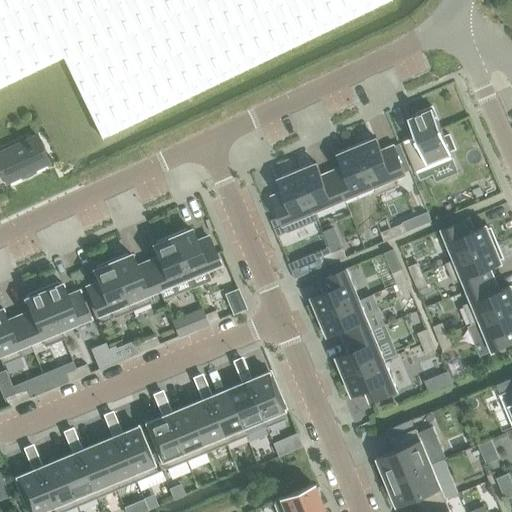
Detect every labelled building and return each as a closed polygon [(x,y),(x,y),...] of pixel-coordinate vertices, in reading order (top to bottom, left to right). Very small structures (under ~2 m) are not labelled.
[(0,0),(0,85),(62,56),(100,137),(384,0),(0,0)] [(405,140),(403,141),(416,172),(417,172),(420,179),(433,174),(435,181),(459,172),(453,157),(454,157),(451,150),(455,148),(450,134),(445,136),(433,106),(418,112),(419,114),(410,118),(409,118),(416,136),(405,141),(405,140)] [(36,134),(0,150),(0,173),(4,183),(49,162),(36,134)] [(371,138),(357,144),(374,185),(373,185),(377,194),(396,186),(393,177),(405,172),(394,145),(382,150),(376,138),(372,140),(371,138)] [(344,166),(333,170),(344,197),(373,185),(374,185),(357,144),(342,150),(343,152),(339,154),(344,166)] [(312,162),(297,169),(314,210),(344,197),(333,170),(322,175),(317,163),(312,165),(312,162)] [(280,215),(270,220),(277,236),(318,219),(314,210),(297,169),(283,175),(283,177),(279,179),(284,191),(272,196),(280,215)] [(469,217),(442,228),(455,258),(455,259),(497,242),(491,228),(488,229),(487,224),(474,229),(469,217)] [(403,224),(392,229),(395,236),(406,232),(403,224)] [(185,228),(170,234),(188,276),(219,263),(207,236),(195,241),(190,229),(186,231),(185,228)] [(392,229),(381,233),(384,241),(395,236),(392,229)] [(158,257),(146,261),(158,288),(188,276),(170,234),(156,241),(157,243),(152,244),(158,257)] [(455,258),(446,262),(454,282),(463,278),(468,289),(495,278),(490,267),(502,262),(500,258),(503,257),(497,242),(455,259),(455,258)] [(329,246),(288,263),(295,278),(325,266),(336,261),(332,252),(329,246)] [(343,248),(332,252),(336,261),(346,256),(343,248)] [(125,253),(111,259),(128,301),(132,310),(150,302),(146,293),(158,288),(146,261),(135,266),(130,254),(126,255),(125,253)] [(98,282),(86,287),(97,314),(110,308),(113,317),(132,310),(128,301),(111,259),(96,265),(97,268),(93,269),(98,282)] [(416,263),(408,266),(413,277),(421,274),(416,263)] [(314,301),(312,302),(318,316),(359,299),(347,268),(320,279),(325,292),(312,297),(314,301)] [(402,269),(394,272),(399,283),(406,280),(402,269)] [(421,274),(413,277),(418,288),(425,285),(421,274)] [(472,300),(463,304),(471,324),(480,320),(480,319),(511,305),(511,285),(511,284),(499,289),(495,278),(468,289),(472,300)] [(304,282),(306,294),(322,291),(319,279),(304,282)] [(406,280),(399,283),(403,294),(411,291),(406,280)] [(56,282),(41,288),(59,329),(60,329),(90,317),(78,290),(66,295),(61,282),(57,284),(56,282)] [(29,310),(18,315),(29,342),(40,337),(44,346),(64,337),(60,329),(59,329),(41,288),(27,294),(28,296),(24,298),(29,310)] [(237,289),(225,294),(233,313),(239,310),(245,308),(237,289)] [(359,299),(318,316),(324,331),(326,330),(328,334),(340,329),(345,340),(385,324),(373,294),(359,299)] [(511,305),(480,319),(480,320),(493,350),(511,342),(511,305)] [(0,357),(2,363),(21,355),(17,347),(29,342),(18,315),(6,320),(1,307),(0,307),(0,357)] [(207,323),(218,319),(215,310),(203,314),(207,323)] [(196,328),(206,324),(203,314),(192,319),(196,328)] [(185,315),(171,321),(177,336),(191,330),(185,315)] [(441,323),(433,326),(438,337),(445,334),(441,323)] [(339,361),(337,362),(343,376),(384,359),(398,354),(385,324),(345,340),(349,351),(337,356),(339,361)] [(426,329),(419,332),(423,343),(431,340),(426,329)] [(147,348),(153,346),(158,344),(155,334),(144,339),(147,348)] [(445,334),(438,337),(442,348),(450,345),(445,334)] [(137,352),(147,348),(144,339),(134,343),(137,352)] [(114,345),(107,348),(113,362),(137,352),(134,343),(132,340),(115,348),(114,345)] [(431,340),(423,343),(428,354),(436,351),(431,340)] [(104,342),(90,348),(98,369),(113,362),(107,348),(104,342)] [(458,355),(447,360),(454,379),(466,374),(458,355)] [(241,358),(234,361),(238,372),(245,369),(241,358)] [(384,359),(343,376),(349,391),(351,390),(353,394),(365,389),(370,401),(397,390),(384,359)] [(78,377),(89,372),(86,363),(74,368),(78,377)] [(67,381),(78,377),(74,368),(63,372),(67,381)] [(245,369),(238,372),(242,382),(246,381),(261,418),(282,409),(267,372),(250,379),(245,369)] [(201,375),(194,378),(198,388),(205,385),(201,375)] [(242,382),(226,389),(241,426),(245,435),(265,426),(261,418),(246,381),(242,382)] [(205,385),(198,388),(202,399),(206,398),(221,434),(225,443),(245,435),(241,426),(226,389),(210,396),(205,385)] [(511,387),(499,393),(511,425),(511,387)] [(18,402),(29,397),(26,388),(15,392),(18,402)] [(161,391),(154,394),(158,405),(166,402),(161,391)] [(7,406),(18,402),(15,392),(3,397),(7,406)] [(202,399),(186,406),(202,443),(205,451),(225,443),(221,434),(206,398),(202,399)] [(166,402),(158,405),(163,416),(166,414),(181,451),(185,460),(205,451),(202,443),(186,406),(170,413),(166,402)] [(104,415),(108,426),(116,422),(111,412),(104,415)] [(163,416),(145,423),(161,460),(164,469),(185,460),(181,451),(166,414),(163,416)] [(411,419),(387,429),(391,438),(415,428),(411,419)] [(116,422),(108,426),(113,436),(116,435),(132,472),(136,481),(156,472),(153,463),(137,426),(120,433),(116,422)] [(396,451),(378,458),(382,468),(380,469),(386,482),(445,458),(446,457),(433,426),(418,432),(416,428),(415,428),(391,438),(396,451)] [(64,432),(68,442),(76,439),(71,428),(64,432)] [(296,433),(272,442),(277,455),(301,446),(296,433)] [(113,436),(96,443),(112,480),(116,489),(136,481),(132,472),(116,435),(113,436)] [(76,439),(68,442),(73,453),(77,451),(92,488),(96,497),(116,489),(112,480),(96,443),(80,450),(76,439)] [(492,439),(478,444),(486,463),(499,457),(492,439)] [(32,445),(24,448),(29,459),(36,456),(32,445)] [(73,453),(57,460),(72,497),(76,505),(96,497),(92,488),(77,451),(73,453)] [(36,456),(29,459),(33,469),(37,468),(52,505),(54,511),(59,511),(76,505),(72,497),(57,460),(40,466),(36,456)] [(445,458),(386,482),(391,496),(393,495),(397,504),(415,497),(420,508),(445,498),(459,492),(445,458)] [(33,469),(16,477),(30,511),(34,511),(52,505),(37,468),(33,469)] [(511,481),(508,472),(497,477),(505,499),(511,495),(511,481)] [(180,483),(168,488),(173,499),(185,494),(180,483)] [(273,501),(277,511),(304,511),(322,505),(313,484),(273,501)] [(153,494),(143,498),(143,499),(148,509),(158,505),(153,494)] [(421,511),(451,511),(445,498),(420,508),(421,511)] [(143,499),(123,507),(125,511),(142,511),(148,510),(148,509),(143,499)]
